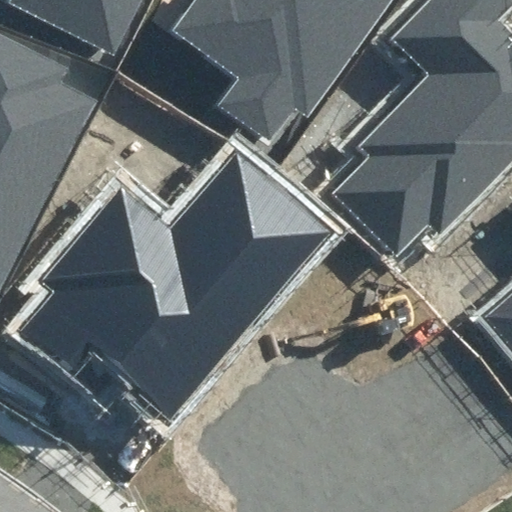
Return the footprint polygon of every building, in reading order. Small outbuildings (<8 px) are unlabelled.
[(13,0),(12,3),(112,53),(138,0),(13,0)] [(203,0),(177,36),(235,79),(217,104),(266,140),(294,102),(309,113),(392,0),(203,0)] [(511,8),(511,0),(426,0),(385,41),(422,78),(352,147),(368,163),(335,196),(392,252),(425,218),(444,237),(511,169),(511,21),(506,15),(511,8)] [(0,291),(101,77),(0,30),(0,291)] [(167,431),(337,232),(239,149),(173,228),(119,183),(38,278),(51,288),(14,331),(112,414),(127,397),(167,431)] [(511,282),(470,317),(511,367),(511,282)]
